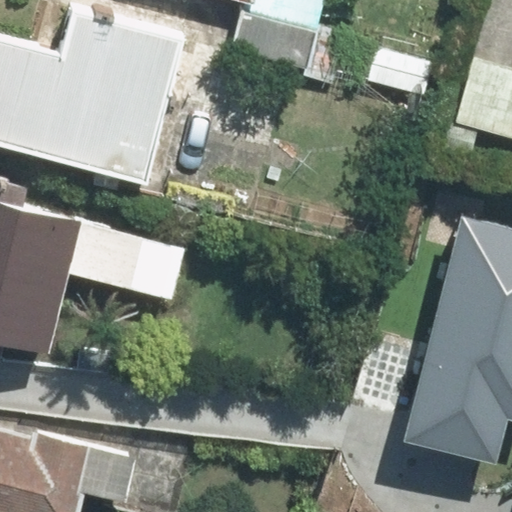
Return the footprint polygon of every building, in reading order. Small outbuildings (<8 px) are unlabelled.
[(141,0),(79,0),(72,30),(0,12),(0,113),(137,148),(147,108),(175,115),(201,15),(141,0)] [(432,35),(383,28),(377,68),(426,75),(432,35)] [(511,51),(481,45),(466,111),(511,120),(511,51)] [(171,203),(0,169),(0,341),(65,355),(86,250),(159,264),(171,203)] [(511,401),(511,209),(459,197),(404,418),(495,440),(504,402),(511,401)] [(100,426),(0,411),(0,511),(22,511),(25,493),(89,503),(100,426)]
